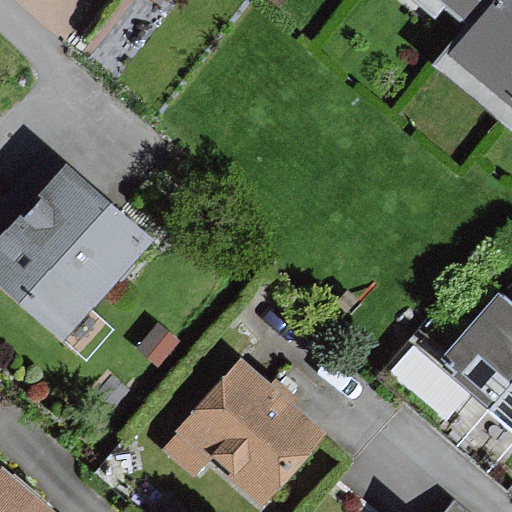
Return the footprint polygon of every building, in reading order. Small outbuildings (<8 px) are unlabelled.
[(511,0),(484,0),(474,13),(442,58),(511,115),(511,0)] [(457,0),(474,13),(484,0),(457,0)] [(0,281),(60,334),(147,235),(65,164),(0,238),(0,281)] [(511,418),(511,298),(499,289),(440,358),(511,418)] [(176,340),(159,325),(140,346),(157,361),(176,340)] [(239,358),(179,428),(181,429),(166,446),(193,469),(207,452),(260,497),(320,427),(239,358)] [(54,511),(0,466),(0,511),(54,511)] [(467,511),(455,500),(444,511),(467,511)]
